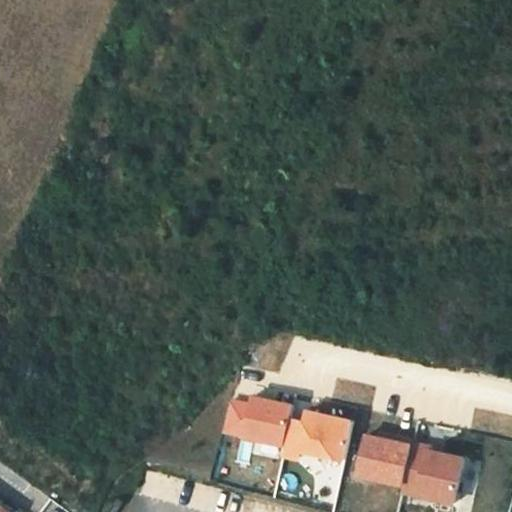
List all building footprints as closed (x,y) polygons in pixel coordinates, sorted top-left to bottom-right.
[(225,433),(241,436),(240,438),(281,447),(290,406),(249,398),(247,405),(232,402),(225,433)] [(304,411),(302,421),(290,419),(282,456),(295,459),(297,451),(338,460),(346,420),(304,411)] [(408,445),(364,436),(355,476),(399,486),(408,445)] [(452,502),(461,459),(411,448),(402,492),(452,502)] [(0,511),(14,511),(0,501),(0,511)]
